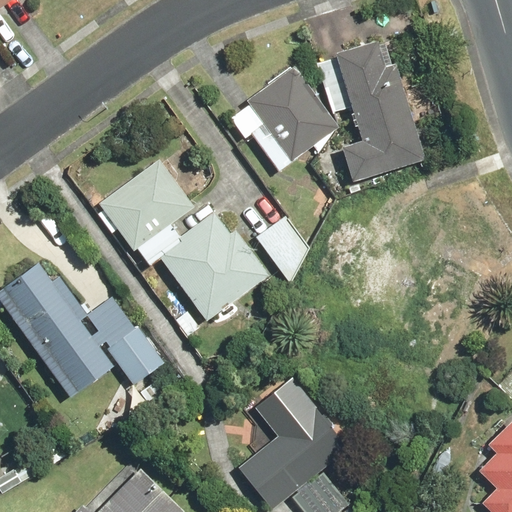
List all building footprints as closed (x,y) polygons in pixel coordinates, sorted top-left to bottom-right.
[(0,0),(0,8),(12,0),(0,0)] [(333,113),(350,108),(361,141),(341,148),(353,182),(424,159),(393,62),(384,65),(376,40),(333,54),(334,58),(317,64),(333,113)] [(339,126),(293,63),(242,99),(247,106),(229,119),(243,139),(250,134),(277,171),(298,156),(339,126)] [(98,204),(103,210),(97,215),(111,233),(117,228),(149,269),(160,261),(209,324),(269,277),(218,211),(183,238),(172,225),(192,209),(156,162),(98,204)] [(306,272),(342,294),(377,236),(342,214),(306,272)] [(285,218),(258,237),(289,281),(307,251),(285,218)] [(396,324),(388,319),(375,340),(447,382),(469,346),(453,336),(489,276),(442,248),(396,324)] [(43,259),(0,289),(0,300),(69,399),(113,368),(97,345),(104,341),(108,346),(105,348),(133,387),(168,363),(117,291),(87,313),(98,328),(89,334),(80,320),(84,317),(43,259)] [(254,408),(276,437),(236,468),(269,510),(279,503),(285,511),(333,511),(346,502),(321,470),(349,449),(293,378),(254,408)] [(481,500),(484,503),(492,511),(511,511),(511,408),(489,431),(493,436),(485,443),(495,453),(478,469),(495,487),(481,500)] [(91,511),(82,503),(73,511),(183,511),(195,500),(148,456),(96,511),(91,511)] [(0,474),(0,492),(1,495),(38,472),(29,459),(12,469),(11,468),(0,474)]
